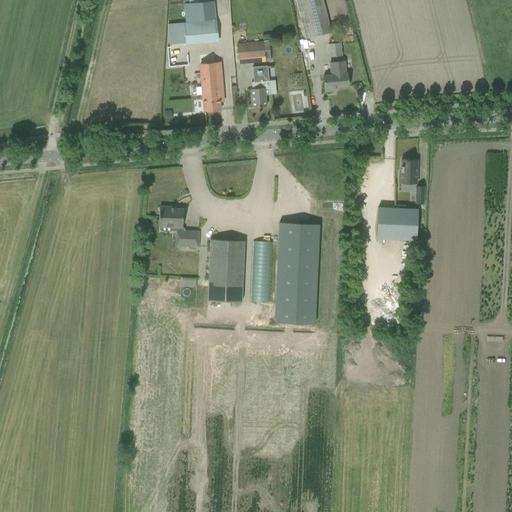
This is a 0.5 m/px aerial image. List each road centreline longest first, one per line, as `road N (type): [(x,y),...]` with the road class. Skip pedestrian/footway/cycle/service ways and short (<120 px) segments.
road 1 (tertiary): [(0,160),(511,116)]
road 2 (track): [(511,150),(500,324),(511,334)]
road 3 (track): [(83,0),(46,169)]
